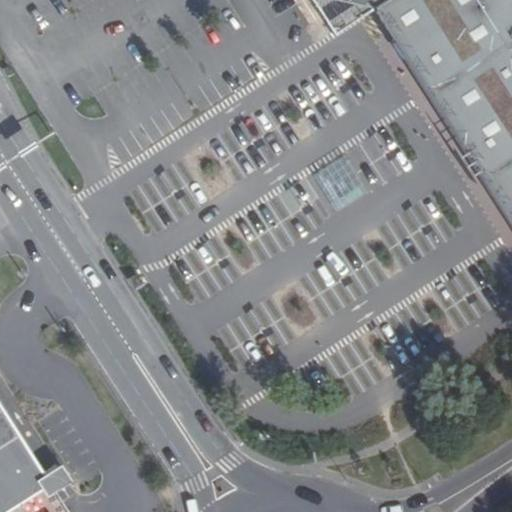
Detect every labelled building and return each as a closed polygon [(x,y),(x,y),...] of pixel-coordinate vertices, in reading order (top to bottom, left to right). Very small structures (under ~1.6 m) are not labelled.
[(387,0),(311,0),(373,9),(387,0)] [(447,126),(462,150),(511,227),(511,0),(387,0),(373,9),(372,10),(434,107),(447,126)] [(447,126),(434,107),(419,117),(446,160),(462,150),(447,126)] [(416,327),(392,336),(396,346),(376,353),(382,370),(425,355),(416,327)] [(0,408),(0,511),(13,511),(51,488),(0,408)]
